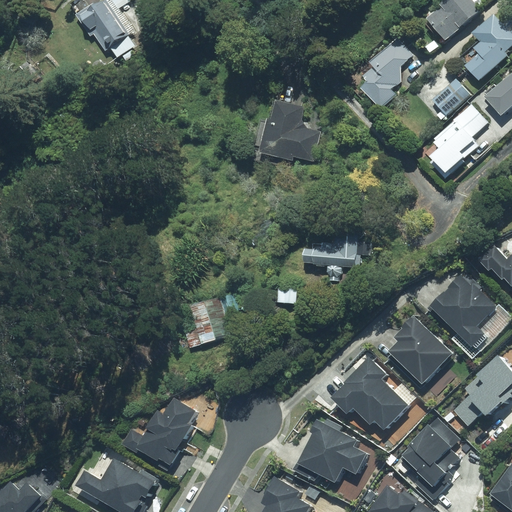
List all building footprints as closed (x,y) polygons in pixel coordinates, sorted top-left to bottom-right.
[(485,6),(480,0),(454,0),(444,9),(445,10),(430,23),(449,44),(485,14),(481,10),(485,6)] [(97,9),(95,5),(77,17),(92,39),(96,37),(108,54),(132,37),(108,2),(97,9)] [(482,84),(510,58),(507,55),(511,50),(511,33),(496,17),(475,37),(483,46),(476,52),(481,57),(468,70),(482,84)] [(403,69),(416,57),(400,41),(373,66),(377,70),(365,81),(369,86),(363,92),(382,112),(398,98),(393,93),(403,84),(403,69)] [(435,53),(440,49),(437,44),(431,49),(435,53)] [(105,60),(95,67),(101,78),(106,74),(114,85),(125,77),(115,62),(109,66),(105,60)] [(461,78),(467,74),(462,70),(457,74),(461,78)] [(39,86),(27,73),(18,81),(29,95),(39,86)] [(507,120),(511,114),(511,78),(498,92),(495,89),(483,100),(493,111),(496,108),(507,120)] [(448,118),(472,96),(458,81),(434,102),(448,118)] [(264,157),(296,164),(297,160),(316,164),(322,134),(309,131),(304,123),(306,110),(278,105),(274,124),(271,123),(264,157)] [(492,124),(476,106),(426,151),(451,178),(475,157),(478,159),(492,146),(481,134),(492,124)] [(368,234),(360,226),(354,232),(339,231),(338,244),(326,243),(326,250),(318,249),(318,251),(309,250),(308,263),(317,264),(317,265),(331,266),(330,273),(332,276),(332,281),(340,282),(341,276),(343,274),(344,267),(358,268),(359,266),(362,266),(363,255),(372,256),(373,243),(360,242),(360,241),(368,234)] [(511,254),(503,245),(486,262),(495,271),(490,275),(511,298),(511,254)] [(483,331),(497,311),(479,298),(482,294),(473,287),(468,293),(457,285),(443,305),(463,318),(453,332),(473,346),(484,331),(483,331)] [(280,303),(298,304),(299,290),(280,288),(280,303)] [(243,293),(193,306),(203,345),(232,338),(230,330),(251,324),(243,293)] [(405,343),(397,351),(431,383),(460,353),(420,315),(412,323),(414,325),(401,339),(405,343)] [(178,333),(177,347),(185,348),(186,334),(178,333)] [(511,396),(511,358),(507,354),(487,377),(484,374),(470,389),(476,394),(460,412),(476,427),(489,411),(497,418),(511,401),(511,400),(510,399),(511,396)] [(416,421),(408,414),(417,405),(390,380),(395,374),(377,357),(352,384),(354,385),(342,398),(358,413),(363,408),(380,423),(383,421),(393,430),(400,437),(416,421)] [(164,411),(150,435),(141,430),(131,447),(141,452),(143,448),(166,462),(168,459),(179,466),(187,452),(185,451),(200,425),(197,423),(203,412),(182,400),(173,416),(164,411)] [(465,439),(441,417),(417,444),(419,446),(410,456),(449,490),(455,484),(452,482),(459,474),(455,470),(465,458),(457,451),(460,447),(459,446),(465,439)] [(320,479),(323,473),(344,483),(352,467),(365,474),(376,453),(363,446),(366,440),(324,419),(317,432),(320,434),(312,450),(309,448),(299,468),(320,479)] [(164,484),(122,459),(109,480),(93,471),(84,485),(129,511),(146,511),(151,504),(147,502),(151,494),(156,497),(164,484)] [(511,472),(496,495),(511,505),(511,472)] [(309,491),(282,477),(268,503),(275,507),(271,511),(318,511),(321,507),(305,499),(309,491)] [(40,507),(50,497),(36,485),(28,493),(18,484),(5,499),(0,494),(0,511),(38,511),(42,509),(40,507)] [(391,485),(374,509),(371,511),(437,511),(428,506),(426,508),(422,506),(424,503),(408,492),(406,495),(391,485)]
